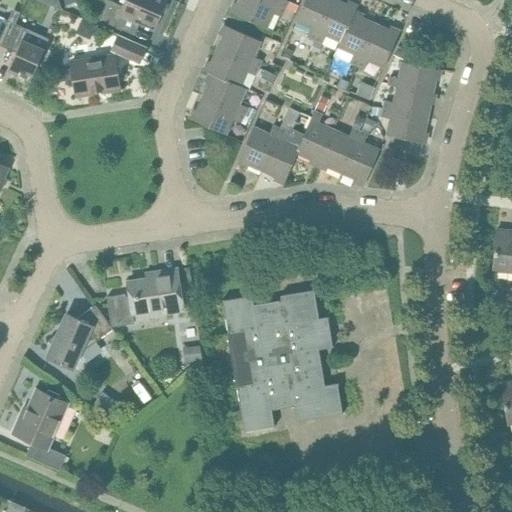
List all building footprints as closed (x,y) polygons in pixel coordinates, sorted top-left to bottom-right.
[(157,21),(166,0),(125,0),(123,6),(109,0),(108,0),(101,16),(126,27),(130,19),(152,28),(155,20),(157,21)] [(233,13),(266,28),(273,13),(290,20),(294,13),(285,9),(265,0),(239,0),(238,3),(233,13)] [(294,12),(297,5),(288,1),(285,0),(265,0),(285,9),(285,8),(294,12)] [(315,40),(332,0),(304,0),(302,6),(296,21),(311,28),(307,36),(314,39),(315,40)] [(336,0),(332,0),(315,40),(323,43),(327,35),(341,41),(353,14),(354,14),(356,9),(346,4),(336,0)] [(341,41),(338,47),(339,47),(353,53),(350,62),(357,65),(376,24),(362,18),(354,14),(353,14),(341,41)] [(0,45),(5,48),(16,24),(0,16),(0,45)] [(31,80),(39,61),(44,50),(49,38),(27,29),(16,24),(5,48),(16,52),(8,70),(31,80)] [(384,67),(391,52),(399,34),(376,24),(357,65),(365,69),(369,60),(384,67)] [(261,41),(228,26),(217,49),(259,68),(262,60),(254,56),(261,41)] [(139,62),(146,48),(119,36),(112,50),(139,62)] [(315,40),(309,51),(318,55),(323,43),(315,40)] [(211,62),(207,72),(208,73),(213,75),(213,74),(241,86),(247,72),(255,75),(259,68),(217,49),(211,62)] [(76,96),(94,93),(120,89),(115,55),(71,62),(76,96)] [(432,94),(438,69),(402,62),(399,78),(390,76),(388,84),(432,94)] [(272,83),(276,75),(264,70),(260,78),(272,83)] [(209,83),(203,97),(244,115),(248,107),(239,104),(246,89),(246,88),(241,86),(213,74),(213,75),(209,83)] [(341,78),(338,86),(346,90),(349,82),(341,78)] [(362,81),(357,93),(368,98),(374,86),(362,81)] [(383,108),(383,109),(427,118),(430,104),(432,94),(397,86),(394,103),(385,101),(383,108)] [(323,111),(328,100),(321,96),(316,108),(323,111)] [(197,109),(193,120),(202,124),(226,134),(232,119),(241,123),(244,115),(203,97),(197,109)] [(250,105),(245,115),(253,118),(257,108),(250,105)] [(285,118),(289,108),(281,105),(277,114),(285,118)] [(422,143),(427,118),(383,109),(381,117),(391,119),(387,135),(422,143)] [(320,163),(334,130),(319,123),(323,115),(315,111),(298,147),(300,148),(297,153),(320,163)] [(360,131),(367,115),(358,111),(353,123),(355,124),(353,128),(352,128),(349,136),(334,130),(320,163),(342,173),(361,132),(360,131)] [(367,117),(363,126),(371,129),(374,121),(367,117)] [(262,170),(280,129),(273,125),(269,134),(254,127),(239,160),(262,170)] [(285,180),(297,153),(300,148),(298,147),(284,141),(288,132),(280,129),(262,170),(285,180)] [(361,132),(342,173),(355,178),(365,183),(379,150),(364,143),(368,135),(361,132)] [(0,187),(9,168),(0,163),(0,187)] [(497,229),(493,271),(511,272),(511,229),(498,229),(497,229)] [(184,310),(181,288),(178,269),(156,272),(157,277),(127,281),(129,296),(125,296),(125,294),(107,296),(112,328),(134,324),(132,313),(162,308),(163,313),(184,310)] [(319,318),(314,291),(315,290),(315,289),(281,295),(281,300),(254,304),(252,294),(223,299),(237,385),(245,432),(246,432),(245,431),(273,426),(274,427),(275,427),(272,409),(286,406),(285,403),(293,402),(296,421),(343,413),(343,412),(342,412),(338,384),(339,384),(339,383),(323,385),(317,349),(334,346),(333,345),(333,346),(328,318),(329,317),(329,316),(319,318)] [(113,329),(95,305),(77,318),(67,313),(58,332),(48,340),(53,345),(47,357),(73,368),(80,353),(113,329)] [(190,362),(202,360),(200,346),(188,347),(190,362)] [(511,380),(502,382),(501,383),(509,425),(511,423),(511,380)] [(47,447),(67,403),(55,398),(37,390),(24,419),(20,418),(14,433),(32,441),(26,455),(59,470),(66,455),(47,447)]
